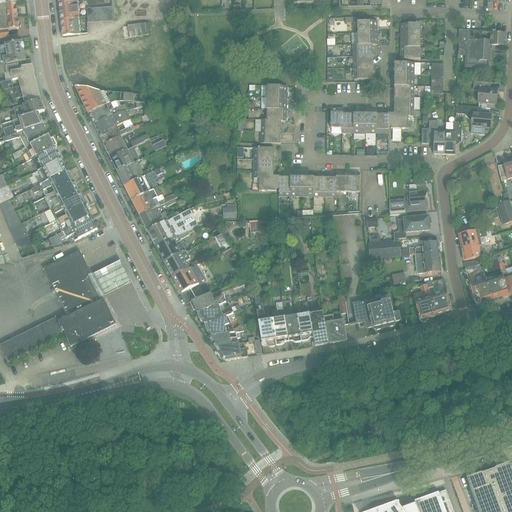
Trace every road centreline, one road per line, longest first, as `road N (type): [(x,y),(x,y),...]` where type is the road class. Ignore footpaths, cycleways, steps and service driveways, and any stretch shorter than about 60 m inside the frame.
road 1 (residential): [(170,322),(70,116),(42,0)]
road 2 (residential): [(441,178),(426,162),(311,161),(310,100),(371,101)]
road 3 (residential): [(225,404),(295,367),(467,327)]
road 4 (residential): [(467,327),(441,178)]
road 5 (secondary): [(373,478),(511,436)]
road 6 (secondary): [(181,386),(202,399),(273,493)]
road 7 (secondary): [(0,409),(125,379)]
